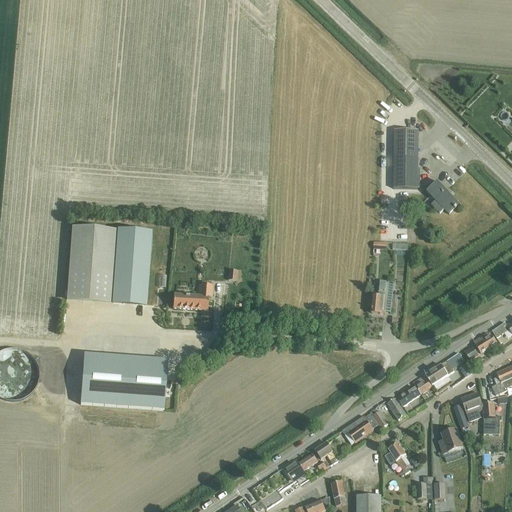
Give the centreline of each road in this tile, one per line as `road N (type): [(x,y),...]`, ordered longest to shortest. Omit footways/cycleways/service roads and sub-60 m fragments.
road 1 (residential): [(511,351),(272,511)]
road 2 (tertiary): [(511,183),(320,0)]
road 3 (residential): [(333,427),(506,311)]
road 4 (residential): [(208,511),(333,427)]
